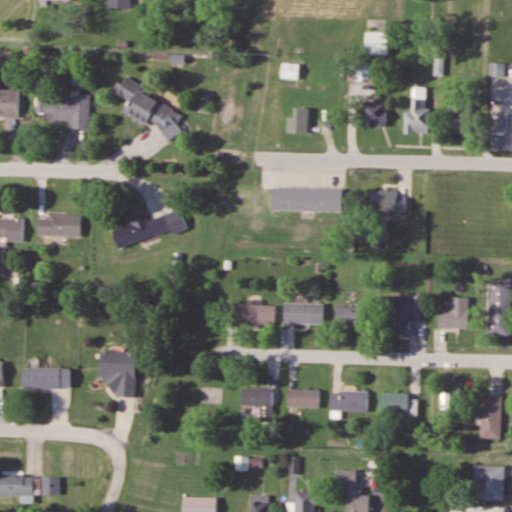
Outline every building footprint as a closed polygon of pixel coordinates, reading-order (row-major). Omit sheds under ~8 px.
[(105,0),(106,7),(132,8),(132,0),(105,0)] [(366,53),(388,53),(388,31),(366,31),(366,53)] [(349,78),(369,78),(369,60),(349,60),(349,78)] [(298,78),(299,63),(282,63),(282,78),(298,78)] [(1,78),(0,77),(0,115),(19,116),(19,89),(1,89),(1,78)] [(124,112),(146,126),(148,123),(174,139),(181,128),(177,125),(183,114),(124,77),(115,91),(130,101),(124,112)] [(91,94),(71,93),(71,95),(38,95),(37,118),(70,119),(70,128),(90,129),(91,94)] [(386,125),(386,102),(366,102),(366,125),(386,125)] [(451,132),(473,132),(473,104),(451,104),(451,132)] [(431,107),(405,107),(405,132),(431,132),(431,107)] [(310,108),(294,108),(294,133),(310,133),(310,108)] [(275,184),(346,187),(346,213),(274,210),(275,184)] [(399,189),(372,189),(372,215),(407,215),(407,196),(399,196),(399,189)] [(185,225),(179,207),(113,229),(119,247),(185,225)] [(80,215),(38,215),(38,235),(80,235),(80,215)] [(23,219),(0,218),(0,241),(23,242),(23,219)] [(491,332),(511,332),(511,277),(491,277),(491,332)] [(410,334),(411,319),(421,319),(421,301),(412,301),(412,296),(393,296),(392,333),(410,334)] [(469,328),(470,296),(451,296),(451,308),(439,308),(439,328),(469,328)] [(285,325),(324,325),(324,302),(285,302),(285,325)] [(238,326),(276,326),(276,304),(238,304),(238,326)] [(338,327),(366,327),(366,306),(338,306),(338,327)] [(135,397),(137,352),(101,351),(100,378),(112,379),(112,396),(135,397)] [(70,367),(23,367),(23,388),(70,388),(70,367)] [(273,388),(242,388),(242,405),(262,405),(262,420),(273,420),(273,388)] [(319,407),(319,389),(289,389),(289,407),(319,407)] [(368,411),(368,390),(331,390),(331,411),(368,411)] [(382,414),(412,414),(412,392),(382,392),(382,414)] [(503,438),(503,396),(481,396),(481,438),(503,438)] [(505,466),(474,466),(474,500),(505,500),(505,466)] [(369,511),(370,495),(357,495),(357,470),(337,469),(337,488),(348,488),(347,511),(369,511)] [(61,475),(0,475),(0,495),(21,496),(21,502),(33,502),(33,495),(61,495),(61,475)] [(315,511),(316,491),(295,491),(294,511),(315,511)] [(251,511),(271,511),(272,494),(251,494),(251,511)] [(216,511),(217,497),(184,497),(183,511),(216,511)]
